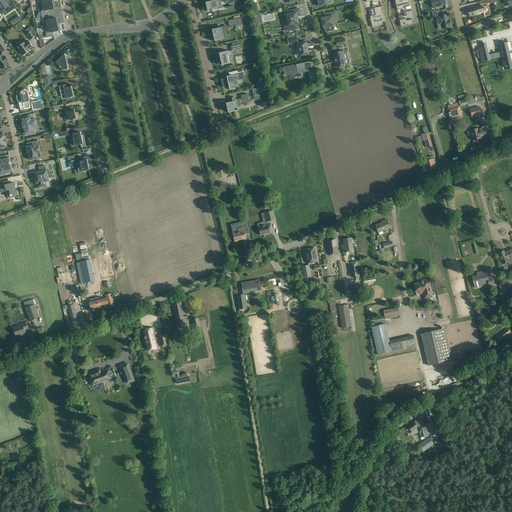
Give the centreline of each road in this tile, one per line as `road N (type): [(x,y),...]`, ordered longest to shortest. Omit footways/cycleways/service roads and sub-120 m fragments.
road 1 (unclassified): [(0,363),(332,227),(511,141)]
road 2 (track): [(220,131),(486,23)]
road 3 (track): [(0,218),(197,139)]
road 4 (residential): [(72,32),(105,173)]
road 5 (unknown): [(392,199),(416,333)]
road 6 (residential): [(218,124),(190,0)]
road 7 (unclassified): [(413,414),(511,344)]
